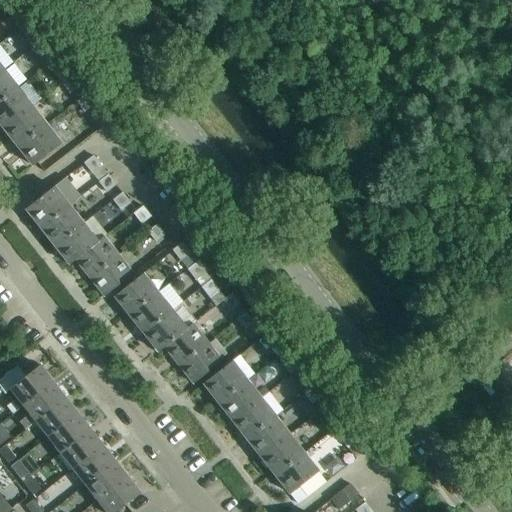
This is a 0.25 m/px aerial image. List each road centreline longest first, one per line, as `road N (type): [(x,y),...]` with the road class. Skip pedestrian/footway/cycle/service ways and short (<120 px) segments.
road 1 (tertiary): [(478,511),(80,0)]
road 2 (residential): [(205,511),(0,248)]
